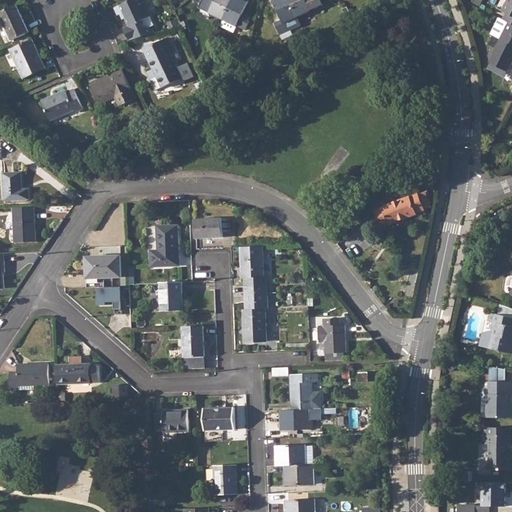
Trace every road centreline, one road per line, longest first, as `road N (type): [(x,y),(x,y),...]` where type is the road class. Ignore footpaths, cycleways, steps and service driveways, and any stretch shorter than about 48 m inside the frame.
road 1 (residential): [(427,341),(386,330),(286,212),(221,185),(120,187),(102,195),(41,285)]
road 2 (residential): [(41,285),(152,386),(228,383)]
road 3 (tertiary): [(456,196),(459,92),(436,0)]
road 4 (tertiary): [(420,511),(418,395),(427,341)]
road 5 (residential): [(85,0),(108,49),(69,67),(43,11)]
road 6 (residential): [(228,383),(255,382),(259,511)]
road 7 (tertiary): [(427,341),(456,196)]
